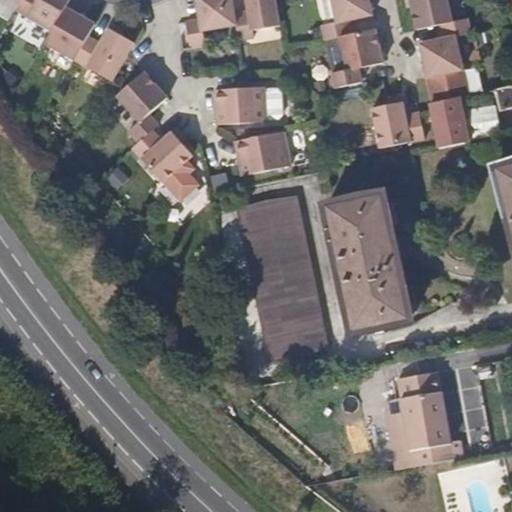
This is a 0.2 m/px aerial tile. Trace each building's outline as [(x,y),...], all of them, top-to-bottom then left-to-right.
[(18,0),(14,7),(51,28),(67,0),(18,0)] [(73,57),(88,32),(95,19),(79,10),(84,0),(67,0),(51,28),(44,41),(73,57)] [(236,21),(234,10),(232,0),(196,0),(199,15),(185,18),(190,45),(204,42),(202,27),(236,21)] [(243,0),(245,8),(234,10),(236,21),(239,36),(253,34),(252,27),(279,22),(275,0),(243,0)] [(340,32),(350,29),(347,16),(372,9),(369,0),(331,0),(336,17),(321,21),(324,35),(340,32)] [(439,19),(452,17),(447,0),(409,0),(416,25),(439,19)] [(427,73),(433,99),(459,94),(467,92),(454,32),(469,28),(466,13),(452,17),(439,19),(444,32),(419,38),(427,73)] [(100,39),(88,32),(73,57),(111,78),(118,66),(134,38),(109,24),(100,39)] [(350,29),(340,32),(347,64),(331,67),(335,84),(361,78),(358,63),(382,57),(375,24),(350,29)] [(347,64),(340,32),(324,35),(331,67),(347,64)] [(127,130),(136,140),(150,127),(157,120),(148,111),(167,94),(144,67),(130,79),(114,93),(138,120),(127,130)] [(266,119),(264,84),(214,86),(216,122),(266,119)] [(337,91),(338,103),(360,100),(359,88),(337,91)] [(459,94),(433,99),(429,100),(428,100),(438,145),(469,138),(459,94)] [(404,112),(400,97),(399,97),(387,100),(370,104),(379,144),(424,135),(418,109),(404,112)] [(183,135),(176,126),(171,130),(179,139),(183,135)] [(150,127),(136,140),(130,145),(160,179),(191,152),(179,139),(171,130),(170,128),(160,137),(150,127)] [(292,162),(284,128),(235,138),(243,172),(292,162)] [(511,156),(497,162),(511,230),(511,156)] [(115,167),(105,181),(118,190),(128,177),(115,167)] [(188,217),(208,202),(199,190),(179,204),(188,217)] [(408,313),(383,191),(355,192),(323,203),(349,328),(381,325),(408,313)] [(327,350),(294,195),(266,197),(237,202),(270,357),(301,354),(327,350)] [(396,400),(443,392),(439,372),(393,380),(396,400)] [(396,400),(383,402),(395,470),(464,458),(461,440),(451,442),(443,392),(396,400)]
